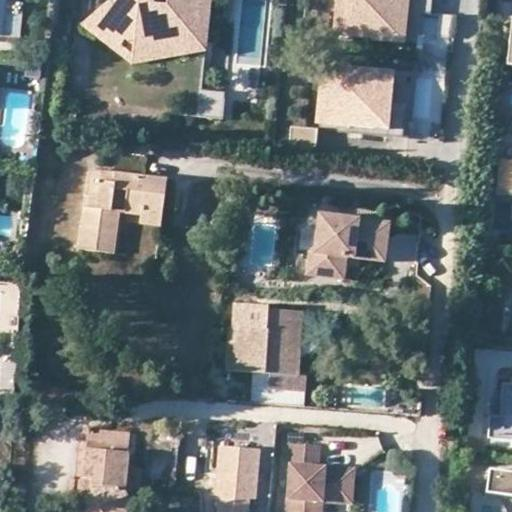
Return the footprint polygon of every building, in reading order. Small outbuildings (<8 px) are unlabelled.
[(137,69),(210,54),(215,0),(119,0),(120,4),(90,33),(137,69)] [(329,0),(325,44),(414,52),(418,7),(437,9),(437,0),(329,0)] [(289,150),(317,152),(319,130),(410,139),(416,73),(327,65),(325,86),(310,84),(306,130),(291,128),(289,150)] [(199,115),(222,121),(228,98),(205,92),(199,115)] [(511,161),(503,160),(500,196),(511,196),(511,161)] [(166,181),(91,170),(79,247),(113,252),(119,212),(141,215),(139,224),(159,227),(166,181)] [(391,223),(321,213),(316,252),(312,251),(309,274),(345,278),(348,256),(386,261),(391,223)] [(394,234),(395,260),(415,259),(414,234),(394,234)] [(228,368),(256,370),(254,402),(305,406),(308,374),(300,373),(301,353),(289,352),(290,333),(303,334),(304,312),(266,310),(266,307),(233,304),(228,368)] [(301,353),(303,334),(290,333),(289,352),(301,353)] [(511,386),(503,385),(501,410),(490,409),(488,441),(511,442),(511,386)] [(63,420),(64,410),(66,388),(35,386),(32,417),(63,420)] [(66,388),(64,410),(87,411),(89,390),(66,388)] [(132,511),(124,486),(130,434),(88,430),(83,478),(92,479),(90,495),(74,500),(77,511),(132,511)] [(180,433),(157,432),(152,478),(175,479),(180,433)] [(322,444),(294,442),(289,511),(324,511),(325,500),(347,502),(350,467),(321,465),(322,444)] [(263,449),(222,447),(219,495),(222,496),(220,511),(252,511),(253,497),(260,498),(263,449)] [(357,467),(350,467),(347,502),(355,502),(357,467)] [(511,474),(493,472),(490,495),(511,498),(511,474)]
